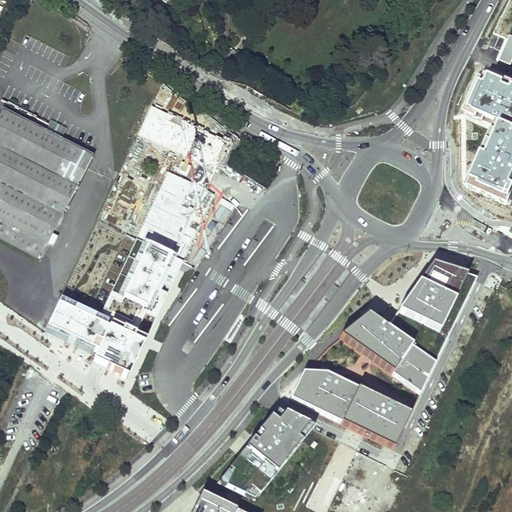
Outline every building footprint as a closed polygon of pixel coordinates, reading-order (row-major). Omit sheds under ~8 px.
[(497,62),(507,40),(494,34),(484,56),(497,62)] [(511,64),(511,36),(510,36),(507,40),(499,60),(511,65),(511,64)] [(511,85),(483,73),(467,109),(500,123),(471,189),(507,205),(511,193),(511,85)] [(229,142),(152,108),(139,138),(216,171),(229,142)] [(2,113),(0,116),(0,222),(4,225),(0,231),(0,241),(41,261),(92,159),(50,137),(2,113)] [(264,164),(274,170),(278,164),(268,158),(264,164)] [(207,190),(167,172),(143,226),(183,244),(207,190)] [(235,191),(243,195),(249,184),(242,179),(235,191)] [(170,258),(144,246),(120,299),(146,310),(170,258)] [(367,317),(339,339),(420,395),(477,279),(464,275),(431,265),(385,330),(367,317)] [(108,322),(60,300),(46,329),(95,351),(108,322)] [(145,342),(109,325),(92,363),(127,380),(145,342)] [(482,433),(508,373),(496,368),(469,428),(482,433)] [(289,401),(393,451),(410,416),(326,375),(303,374),(289,401)] [(278,412),(217,484),(252,506),(273,481),(294,498),(297,494),(287,486),(319,446),(317,445),(311,453),(303,446),(312,434),(278,412)] [(235,511),(200,495),(192,511),(235,511)]
